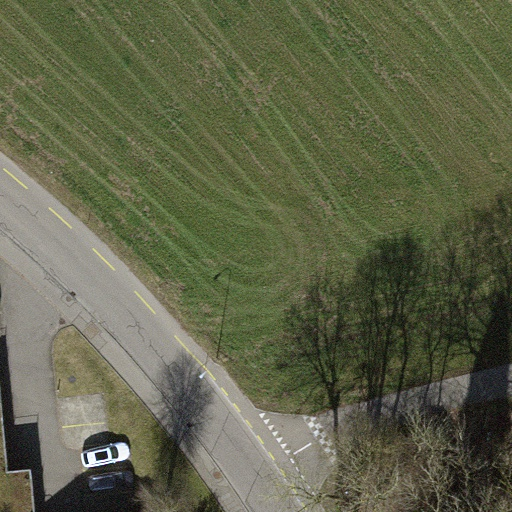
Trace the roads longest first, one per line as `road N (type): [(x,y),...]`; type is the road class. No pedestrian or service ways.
road 1 (tertiary): [(278,511),(185,380),(101,286),(0,196)]
road 2 (track): [(511,390),(309,448),(257,478)]
